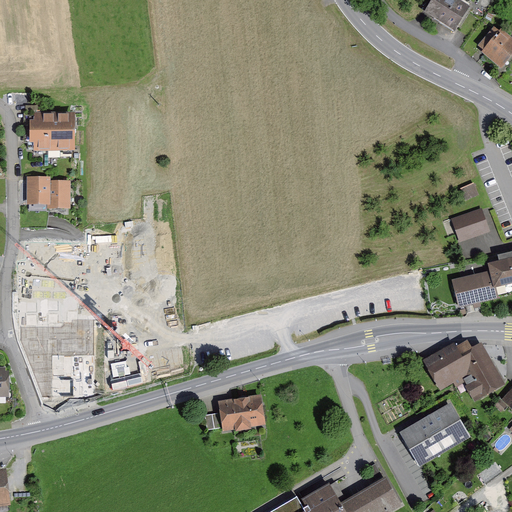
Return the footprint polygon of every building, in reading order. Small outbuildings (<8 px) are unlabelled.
[(457,0),(433,0),(425,13),(453,32),(469,8),(457,0)] [(481,52),(501,68),(511,54),(511,38),(500,29),(481,52)] [(73,116),(31,114),(30,151),(71,153),(73,116)] [(28,205),(49,206),(49,182),(50,179),(28,179),(28,205)] [(71,182),(49,182),(49,206),(49,211),(70,211),(71,182)] [(473,183),(460,188),(464,199),(477,194),(473,183)] [(481,209),(450,220),(458,244),(489,233),(481,209)] [(141,250),(102,251),(103,310),(142,310),(141,250)] [(64,259),(26,260),(27,309),(65,308),(64,259)] [(452,282),(459,310),(499,300),(496,290),(511,286),(511,259),(489,265),(491,272),(452,282)] [(90,323),(52,324),(53,384),(91,383),(90,323)] [(424,363),(441,393),(474,375),(478,382),(465,388),(473,403),(503,386),(481,348),(461,359),(455,346),(424,363)] [(266,427),(262,397),(221,403),(226,433),(266,427)] [(450,405),(399,434),(419,468),(469,439),(450,405)] [(221,428),(219,413),(205,416),(208,430),(221,428)] [(467,475),(478,490),(500,473),(488,459),(467,475)] [(384,477),(341,503),(346,511),(385,511),(399,504),(384,477)] [(297,497),(271,511),(346,511),(341,503),(330,485),(300,502),(297,497)]
